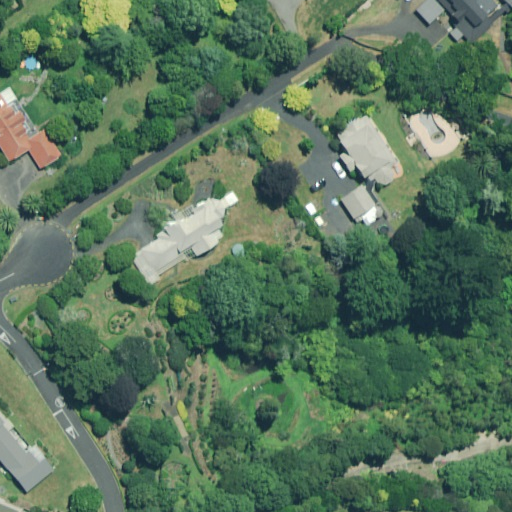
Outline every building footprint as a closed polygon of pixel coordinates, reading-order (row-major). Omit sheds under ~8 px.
[(454,0),(475,24),(495,7),(488,0),(454,0)] [(511,5),(511,0),(499,0),(508,9),(511,5)] [(441,14),(430,1),(416,13),(427,26),(441,14)] [(19,105),(9,88),(0,92),(0,150),(8,164),(28,151),(40,170),(61,158),(41,125),(29,132),(23,122),(14,108),(19,105)] [(361,180),(365,177),(370,173),(382,188),(397,176),(391,168),(401,160),(380,135),(363,113),(331,139),(346,157),(337,164),(347,177),(354,172),(361,180)] [(373,205),(360,186),(338,201),(352,220),(373,205)] [(221,206),(218,200),(185,220),(183,217),(157,234),(160,238),(130,257),(149,287),(159,280),(157,277),(184,259),(186,263),(217,244),(210,232),(230,220),(221,206)] [(380,220),(376,210),(361,217),(365,226),(380,220)] [(244,245),(232,245),(232,256),(244,256),(244,245)] [(0,476),(18,500),(47,478),(28,452),(18,460),(0,436),(0,476)]
